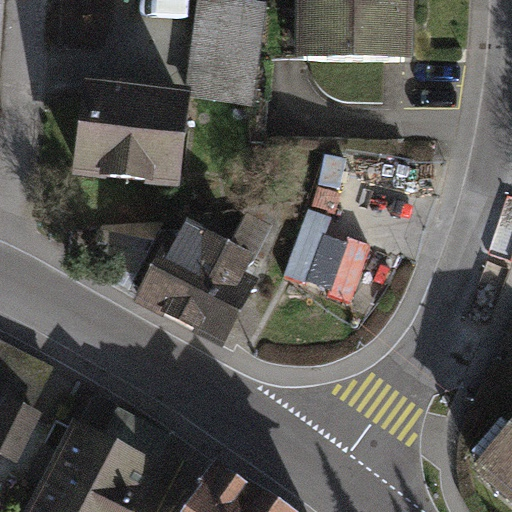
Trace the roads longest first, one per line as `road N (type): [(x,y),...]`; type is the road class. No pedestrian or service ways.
road 1 (residential): [(338,477),(431,344),(461,283),(511,114)]
road 2 (secondary): [(0,275),(158,356),(338,477)]
